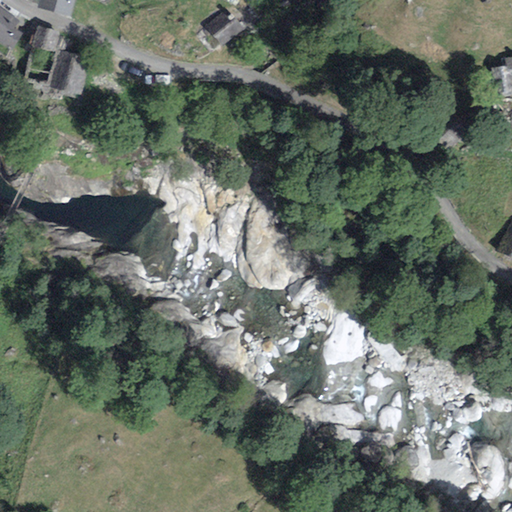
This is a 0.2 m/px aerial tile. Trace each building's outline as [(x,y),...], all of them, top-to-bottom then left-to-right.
[(38,0),(37,8),(71,16),(74,0),(38,0)] [(20,21),(0,6),(0,46),(4,49),(6,46),(13,50),(24,36),(14,29),(20,21)] [(201,24),(216,46),(242,28),(227,6),(201,24)] [(59,34),(35,28),(30,45),(55,51),(59,34)] [(78,99),(88,60),(56,51),(45,91),(78,99)] [(511,57),(503,59),(504,67),(490,69),(493,89),(511,86),(511,57)] [(468,132),(457,121),(440,137),(452,148),(468,132)] [(511,217),(511,218),(496,251),(511,258),(511,217)]
